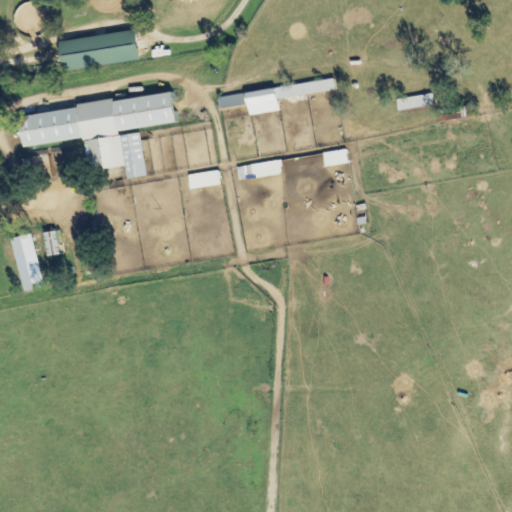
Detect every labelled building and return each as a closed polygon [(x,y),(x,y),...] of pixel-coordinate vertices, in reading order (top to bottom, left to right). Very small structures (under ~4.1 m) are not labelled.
[(65,42),(69,71),(146,61),(142,32),(65,42)] [(284,113),(281,91),(221,97),(223,111),(252,107),(253,116),(284,113)] [(183,124),(179,95),(26,114),(30,148),(88,140),(91,164),(100,162),(101,167),(111,165),(111,170),(130,168),(131,180),(151,178),(145,134),(125,137),(125,132),(183,124)] [(243,181),(287,176),(286,162),(242,167),(243,181)] [(192,177),(195,191),(226,186),(223,171),(192,177)] [(53,258),(66,256),(62,232),(49,234),(53,258)] [(28,279),(43,275),(34,239),(25,242),(32,268),(25,269),(28,279)]
